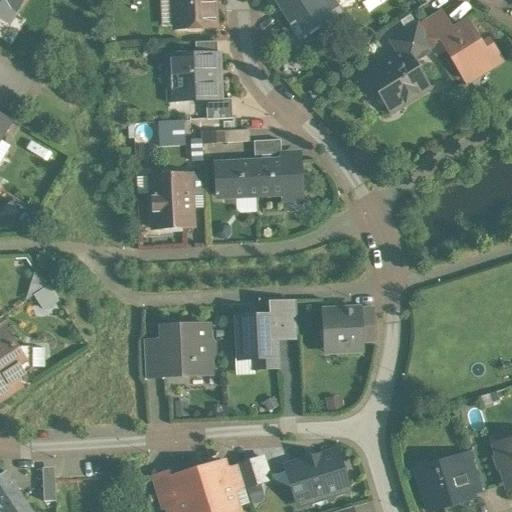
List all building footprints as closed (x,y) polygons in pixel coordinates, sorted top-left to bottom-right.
[(0,0),(0,20),(8,25),(22,0),(0,0)] [(171,0),(173,30),(215,28),(213,0),(171,0)] [(272,0),(290,27),(300,21),(309,36),(333,21),(319,0),(272,0)] [(319,0),(328,14),(339,7),(334,0),(319,0)] [(439,11),(416,26),(432,51),(435,56),(445,49),(439,40),(452,32),(439,11)] [(465,23),(452,32),(439,40),(445,49),(462,76),(472,70),(484,72),(499,62),(488,44),(481,48),(465,23)] [(416,26),(390,42),(399,55),(413,47),(420,59),(432,51),(416,26)] [(216,43),(194,44),(195,56),(217,55),(216,43)] [(399,55),(358,81),(365,94),(374,88),(386,106),(400,97),(404,104),(427,89),(412,65),(421,59),(420,59),(413,47),(399,55)] [(195,56),(167,57),(169,95),(183,94),(183,97),(189,102),(205,101),(219,101),(219,100),(217,55),(195,56)] [(219,101),(205,101),(206,121),(232,119),(231,100),(219,100),(219,101)] [(191,143),(190,120),(165,121),(167,144),(191,143)] [(248,131),(224,132),(225,144),(248,143),(248,131)] [(279,141),(253,143),(254,164),(284,162),(280,159),(279,141)] [(284,162),(254,164),(256,196),(299,194),(297,162),(284,162)] [(254,164),(215,166),(217,198),(256,196),(254,164)] [(201,174),(189,175),(190,198),(203,197),(201,174)] [(189,175),(154,177),(155,195),(151,195),(153,231),(191,229),(190,198),(189,175)] [(295,304),(271,305),(272,318),(274,318),(275,340),(297,339),(295,304)] [(359,310),(322,312),(323,330),(319,334),(320,340),(324,344),(324,348),(339,347),(339,353),(361,352),(359,317),(359,310)] [(371,317),(359,317),(360,344),(372,343),(371,317)] [(272,318),(235,319),(237,361),(252,360),(253,370),(276,369),(275,340),(274,318),(272,318)] [(207,326),(161,329),(161,342),(163,368),(164,378),(210,376),(209,359),(212,356),(211,345),(208,342),(207,326)] [(0,390),(15,381),(31,370),(31,348),(14,348),(3,331),(0,333),(0,390)] [(161,342),(143,343),(145,379),(164,378),(163,368),(161,342)] [(15,381),(0,390),(0,402),(1,404),(21,391),(15,381)] [(511,441),(510,442),(507,452),(496,455),(496,457),(494,460),(497,469),(501,470),(506,487),(511,485),(511,441)] [(335,453),(318,458),(318,456),(302,461),(303,463),(285,469),(295,501),(307,497),(311,489),(327,497),(347,491),(335,453)] [(261,459),(236,467),(243,490),(268,482),(261,459)] [(459,459),(431,467),(433,474),(418,479),(427,511),(431,511),(472,500),(471,497),(461,463),(459,459)] [(473,459),(461,463),(471,497),(484,493),(473,459)] [(223,464),(196,472),(208,511),(237,511),(232,493),(225,470),(223,464)] [(236,467),(225,470),(232,493),(243,490),(236,467)] [(53,469),(41,469),(43,503),(55,503),(53,469)] [(168,472),(152,477),(162,511),(166,510),(177,507),(169,480),(170,480),(168,472)] [(170,480),(169,480),(177,507),(166,510),(166,511),(208,511),(196,472),(170,480)] [(30,511),(7,476),(3,475),(0,476),(0,511),(30,511)]
